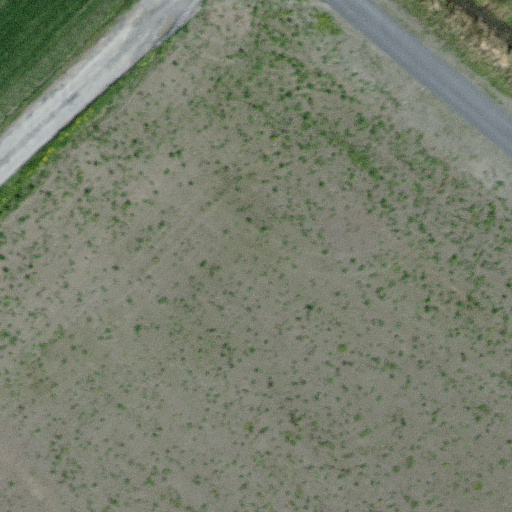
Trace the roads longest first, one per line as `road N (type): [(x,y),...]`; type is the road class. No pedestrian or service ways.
road 1 (unclassified): [(0,165),(170,0)]
road 2 (track): [(346,0),(511,135)]
